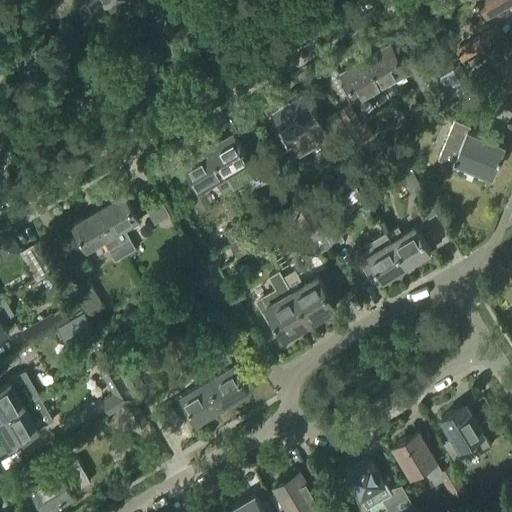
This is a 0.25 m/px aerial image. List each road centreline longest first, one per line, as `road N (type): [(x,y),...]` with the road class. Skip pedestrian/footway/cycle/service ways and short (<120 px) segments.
road 1 (residential): [(0,206),(353,0)]
road 2 (residential): [(298,416),(318,431),(344,431),(487,348)]
road 3 (residential): [(463,310),(449,296),(425,294),(278,379)]
road 4 (residential): [(135,511),(298,416)]
road 5 (residential): [(212,263),(278,379)]
